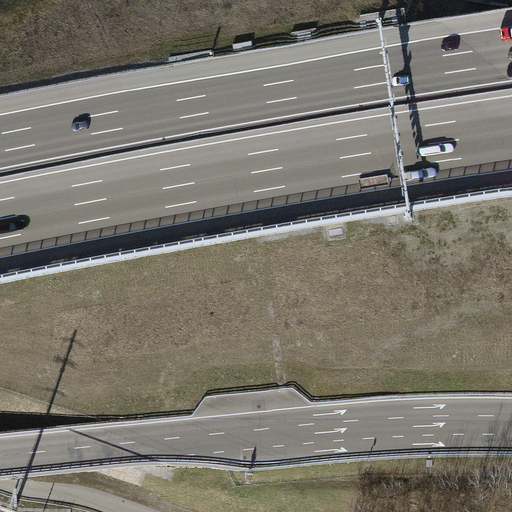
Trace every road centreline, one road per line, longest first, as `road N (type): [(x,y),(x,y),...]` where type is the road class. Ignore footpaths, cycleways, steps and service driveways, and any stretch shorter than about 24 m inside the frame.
road 1 (motorway): [(511,53),(0,142)]
road 2 (motorway): [(0,219),(511,132)]
road 3 (motorway): [(0,456),(511,425)]
road 4 (track): [(0,480),(133,511)]
